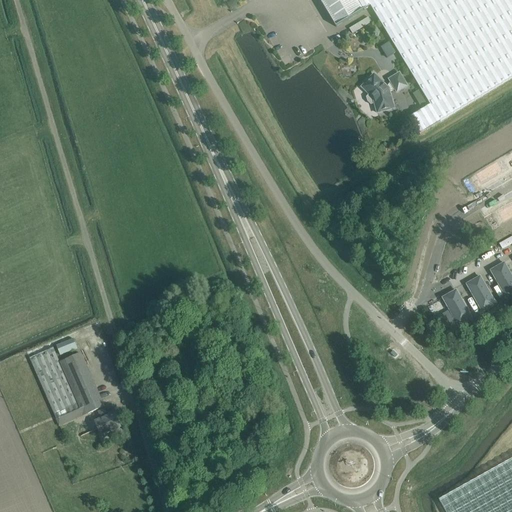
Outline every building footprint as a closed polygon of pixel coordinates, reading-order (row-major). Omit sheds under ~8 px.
[(511,0),(320,0),(336,27),(371,6),(431,105),(410,118),(420,134),(511,78),(511,0)] [(369,18),(350,29),(353,33),(372,22),(369,18)] [(396,54),(390,44),(381,49),(388,59),(396,54)] [(391,83),(387,87),(374,75),(362,87),(369,94),(367,97),(368,102),(371,105),(375,103),(378,113),(395,108),(390,92),(396,90),(397,93),(408,86),(400,73),(390,80),(391,83)] [(476,174),(482,185),(506,171),(500,160),(476,174)] [(511,203),(497,212),(503,223),(511,217),(511,203)] [(511,272),(506,262),(490,270),(507,300),(511,296),(511,272)] [(481,275),(466,284),(483,314),(498,305),(481,275)] [(442,298),(459,327),(474,318),(457,289),(442,298)] [(58,346),(62,356),(79,349),(76,339),(58,346)] [(75,382),(70,384),(54,348),(6,368),(57,484),(104,463),(81,409),(86,407),(88,413),(104,406),(102,400),(101,400),(90,375),(75,382)] [(105,409),(98,412),(103,421),(97,424),(102,435),(121,427),(115,413),(109,416),(105,409)] [(511,511),(511,459),(439,500),(445,511),(511,511)] [(180,492),(182,491),(183,493),(184,492),(188,491),(186,489),(188,488),(186,483),(177,487),(180,492)]
